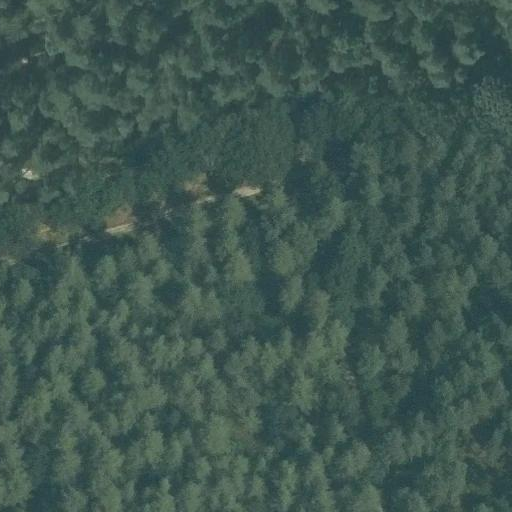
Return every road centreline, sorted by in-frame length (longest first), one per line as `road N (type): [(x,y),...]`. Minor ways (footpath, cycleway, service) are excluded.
road 1 (track): [(511,105),(0,267)]
road 2 (track): [(511,54),(138,170),(83,182),(40,180),(0,166)]
road 3 (track): [(376,511),(348,351),(304,173)]
